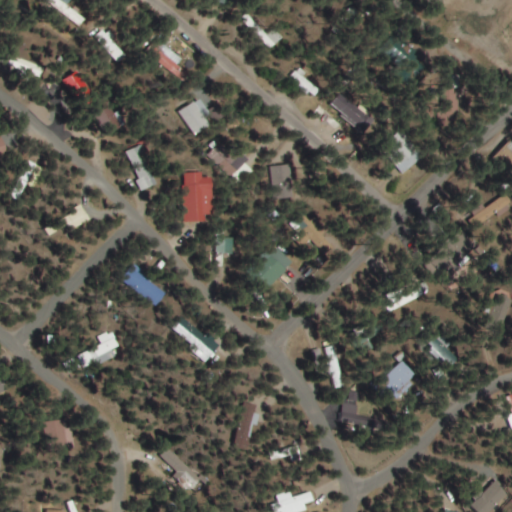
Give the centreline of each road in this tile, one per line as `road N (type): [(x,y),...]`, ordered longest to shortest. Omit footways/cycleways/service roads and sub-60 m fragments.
road 1 (residential): [(274,346),(0,94)]
road 2 (tertiary): [(511,109),(274,346)]
road 3 (tertiary): [(403,215),(152,0)]
road 4 (residential): [(0,328),(123,448),(119,511)]
road 5 (residential): [(511,378),(459,407),(397,470),(359,490)]
road 6 (tertiary): [(353,511),(359,490),(274,346)]
road 7 (residential): [(16,343),(140,219)]
road 8 (tertiary): [(511,89),(402,0)]
